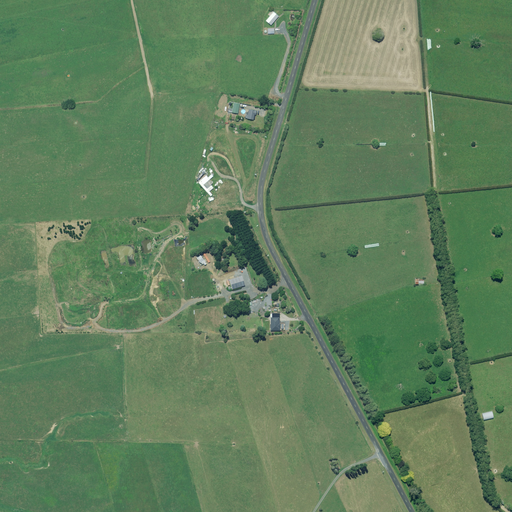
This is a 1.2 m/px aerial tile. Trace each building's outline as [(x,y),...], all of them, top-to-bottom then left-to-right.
[(279,17),(274,12),(266,21),(271,25),(279,17)] [(257,111),(249,110),(249,113),(247,112),(245,118),(254,120),(255,115),(256,115),(257,111)] [(197,259),(200,263),(201,263),(202,265),(204,264),(205,265),(207,264),(205,262),(206,262),(201,255),(197,259)] [(280,324),(280,314),(271,314),(271,331),(280,331),(280,324)] [(494,418),(492,412),(482,414),(484,420),(494,418)]
